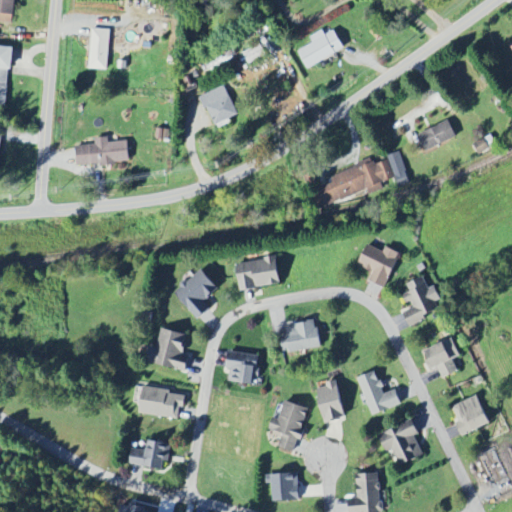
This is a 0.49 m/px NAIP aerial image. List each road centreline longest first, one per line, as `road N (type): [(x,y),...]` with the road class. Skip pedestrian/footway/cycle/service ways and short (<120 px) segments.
road 1 (residential): [(477,511),(390,316),(373,298),(339,289),(257,300),(224,324),(185,495)]
road 2 (tertiary): [(493,0),(252,171),(156,199),(0,215)]
road 3 (residential): [(0,418),(104,477),(253,511)]
road 4 (residential): [(30,215),(54,0)]
